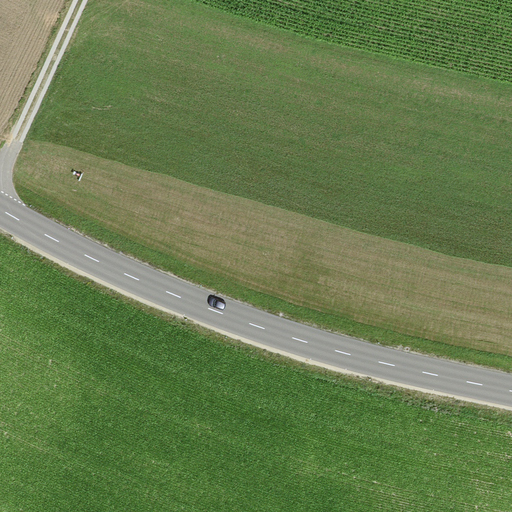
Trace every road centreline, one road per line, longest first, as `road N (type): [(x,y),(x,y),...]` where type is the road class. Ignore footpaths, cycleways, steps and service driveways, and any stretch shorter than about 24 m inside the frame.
road 1 (tertiary): [(0,208),(144,285),(298,341),(511,391)]
road 2 (track): [(76,0),(0,163)]
